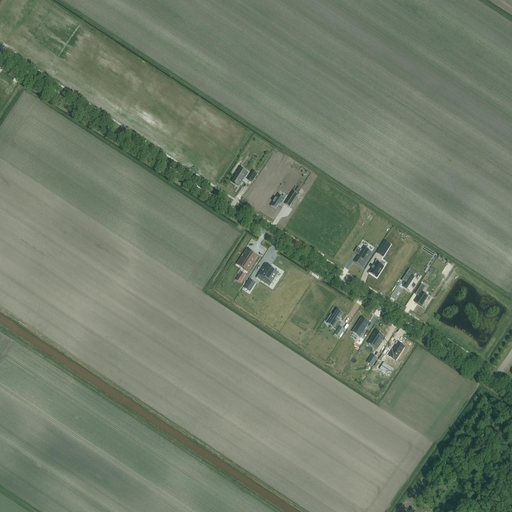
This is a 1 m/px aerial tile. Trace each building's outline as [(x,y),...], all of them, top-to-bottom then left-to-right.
[(39,60),(45,50),(42,48),(46,41),(40,38),(35,47),(38,48),(33,56),(39,60)] [(232,182),(239,187),(248,173),(241,168),(232,182)] [(257,174),(253,171),(247,180),(252,182),(257,174)] [(292,192),(286,202),(291,204),(297,195),(292,192)] [(278,195),(271,206),(276,209),(279,204),(281,205),(286,197),(284,195),(282,198),(278,195)] [(384,255),(391,245),(385,241),(378,251),(384,255)] [(359,255),(354,262),(362,267),(372,252),(371,252),(370,253),(363,249),(365,247),(364,247),(362,250),(358,247),(354,252),(358,255),(358,254),(359,255)] [(245,255),(240,262),(245,266),(244,268),(248,271),(255,260),(251,257),(253,254),(251,252),(252,251),(247,248),(244,254),(245,255)] [(372,270),(370,273),(377,278),(384,267),(378,264),(380,262),(377,260),(375,262),(376,263),(374,267),(373,267),(371,269),(372,270)] [(272,283),(279,273),(266,264),(259,275),(272,283)] [(407,273),(403,280),(407,282),(407,283),(404,288),(410,291),(418,280),(418,279),(407,273)] [(239,275),(236,280),(240,283),(246,275),(243,274),(241,276),(239,275)] [(248,291),(253,282),(250,280),(244,288),(248,291)] [(419,297),(415,303),(421,307),(428,297),(422,292),(425,287),(422,285),(415,294),(419,297)] [(337,310),(328,324),(334,327),(333,328),(334,328),(343,314),(343,313),(342,314),(337,311),(337,310)] [(362,318),(352,332),(353,333),(353,332),(354,330),(361,335),(359,337),(360,337),(365,329),(364,329),(366,327),(369,323),(362,318)] [(340,328),(335,334),(340,337),(344,331),(340,328)] [(368,344),(368,343),(372,346),(373,344),(377,347),(376,349),(384,337),(376,331),(368,344)] [(396,360),(404,348),(398,343),(390,356),(396,360)] [(372,355),(367,363),(372,366),(377,358),(372,355)] [(388,375),(392,369),(384,363),(380,369),(388,375)]
